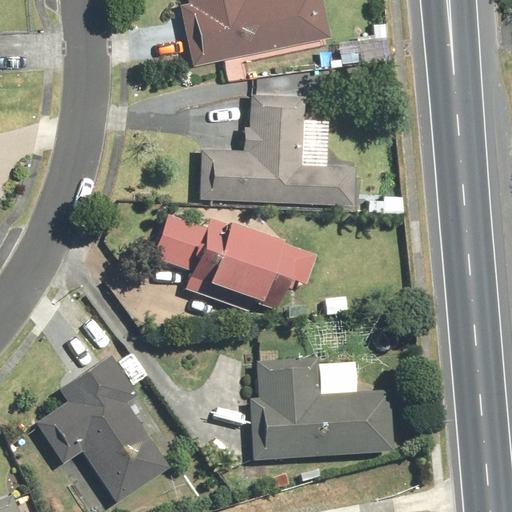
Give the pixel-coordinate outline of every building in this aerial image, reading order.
[(324,39),(315,0),(183,0),(185,7),(172,10),(185,70),(324,39)] [(194,201),(230,201),(239,201),(294,201),(297,201),(349,200),(349,164),(297,164),(297,97),(240,97),(241,147),(193,147),(194,201)] [(292,263),(161,219),(147,262),(205,282),(200,295),(258,315),(263,302),(277,307),(292,263)] [(165,462),(136,417),(135,414),(119,390),(127,385),(109,357),(57,389),(64,400),(29,421),(57,464),(78,451),(108,498),(165,462)] [(380,394),(318,399),(315,361),(250,366),(254,406),(242,407),(248,465),(385,453),(380,394)] [(0,511),(20,511),(15,498),(0,503),(0,511)]
